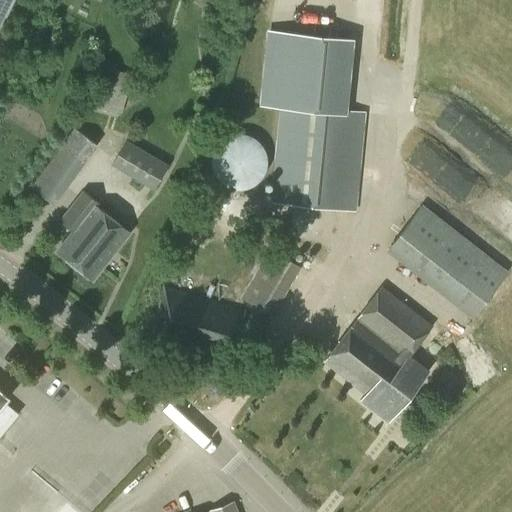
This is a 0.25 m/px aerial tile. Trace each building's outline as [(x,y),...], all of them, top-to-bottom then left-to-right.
[(0,0),(0,27),(13,0),(0,0)] [(350,40),(269,32),(261,102),(280,105),(269,203),(355,211),(365,114),(342,111),(350,40)] [(121,115),(133,75),(116,70),(113,79),(103,76),(94,107),(121,115)] [(203,137),(209,122),(198,117),(191,132),(203,137)] [(54,203),(97,145),(74,127),(31,186),(54,203)] [(244,133),(240,133),(235,133),(230,134),(226,136),(222,139),(218,142),(215,146),(213,150),(211,154),(211,159),(211,164),(212,169),(213,173),(216,178),(219,181),(223,184),(227,187),(232,188),(236,189),(241,189),(246,188),(250,187),(255,185),(258,182),(262,178),(264,174),(266,170),(267,165),(267,160),(267,156),(265,151),(263,147),(261,143),(257,139),(253,137),(249,134),(244,133)] [(154,189),(168,164),(125,139),(111,164),(154,189)] [(94,278),(130,232),(94,204),(96,200),(83,190),(60,220),(73,229),(57,250),(94,278)] [(472,317),(509,271),(422,204),(386,250),(472,317)] [(272,316),(300,267),(269,248),(241,297),(272,316)] [(232,360),(245,308),(164,285),(149,335),(232,360)] [(388,421),(429,370),(410,355),(432,325),(384,287),(324,361),(364,393),(360,399),(388,421)] [(0,432),(16,414),(0,400),(0,432)] [(236,511),(233,502),(204,511),(236,511)]
